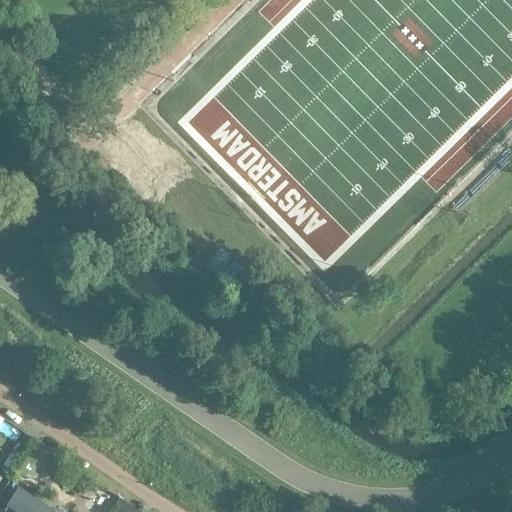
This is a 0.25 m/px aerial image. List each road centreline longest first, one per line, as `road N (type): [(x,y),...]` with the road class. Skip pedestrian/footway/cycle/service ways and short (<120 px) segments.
road 1 (unknown): [(511,459),(436,499),(358,500),(320,487),(274,464),(0,268)]
road 2 (residential): [(0,398),(168,511)]
